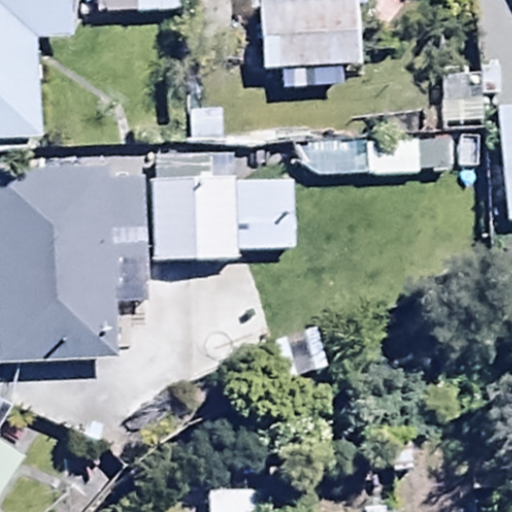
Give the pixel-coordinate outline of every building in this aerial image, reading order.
[(0,0),(0,155),(45,153),(40,53),(71,52),(69,0),(0,0)] [(181,0),(96,0),(98,27),(182,23),(181,0)] [(249,0),(250,24),(262,24),(265,83),(282,83),(282,101),(343,98),(343,84),(370,83),(366,0),(249,0)] [(511,116),(500,117),(506,233),(511,232),(511,116)] [(242,170),(152,172),(152,275),(232,275),(231,190),(242,190),(242,170)] [(110,183),(0,185),(0,376),(118,375),(116,268),(144,267),(143,196),(110,197),(110,183)] [(0,456),(0,511),(20,511),(40,482),(0,456)] [(265,511),(265,502),(207,503),(207,511),(265,511)]
